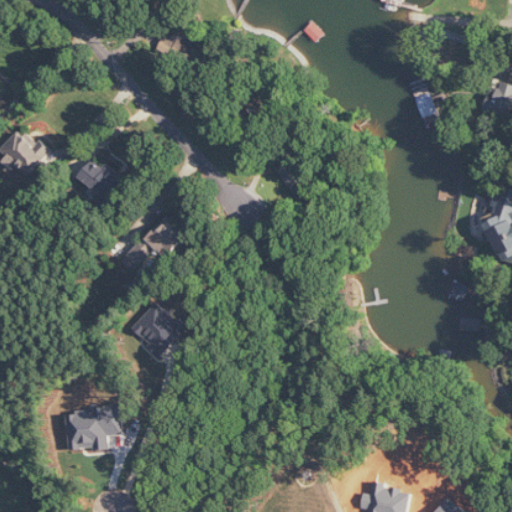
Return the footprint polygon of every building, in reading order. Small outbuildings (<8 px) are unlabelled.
[(161,49),(203,72),(212,54),(194,44),(196,39),(173,27),(161,49)] [(511,118),(511,83),(500,80),(490,111),(511,118)] [(4,149),(11,156),(6,161),(15,170),(20,164),(32,176),(53,154),(25,128),(4,149)] [(83,177),(95,187),(90,193),(106,208),(130,181),(110,163),(105,168),(97,160),(83,177)] [(511,185),(500,183),(495,202),(498,208),(496,217),(497,219),(488,224),(506,260),(511,261),(511,185)] [(158,248),(170,259),(192,237),(171,217),(121,268),(130,276),(158,248)]
